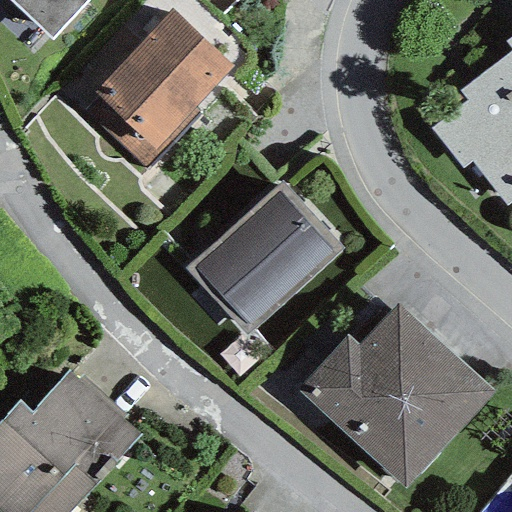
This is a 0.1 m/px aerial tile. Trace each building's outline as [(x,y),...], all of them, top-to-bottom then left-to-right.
[(8,0),(52,40),(89,0),(8,0)] [(192,109),(232,66),(171,9),(93,93),(98,94),(82,111),(146,172),(200,116),(192,109)] [(511,51),(457,91),(465,101),(430,128),(462,170),(471,163),(504,206),(511,200),(511,34),(504,41),(511,51)] [(281,182),(184,268),(244,336),(343,249),(281,182)] [(494,393),(396,305),(358,345),(346,336),(297,390),(404,488),(494,393)] [(18,402),(0,421),(0,511),(69,511),(141,436),(123,419),(127,415),(83,375),(78,380),(69,372),(30,414),(18,402)]
